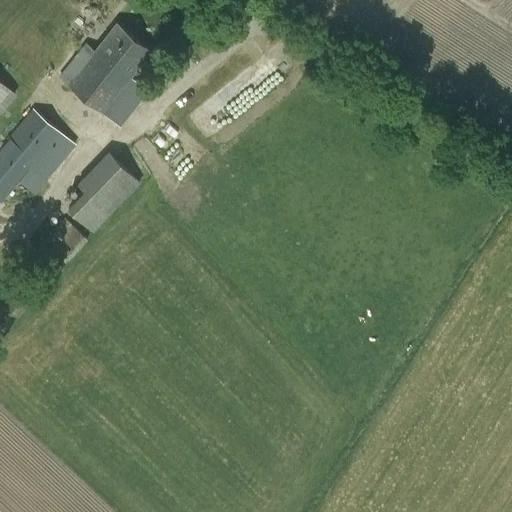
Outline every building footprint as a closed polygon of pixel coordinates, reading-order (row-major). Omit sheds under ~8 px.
[(117,21),(95,49),(87,43),(60,75),(120,124),(148,89),(131,76),(152,49),(117,21)] [(0,112),(17,92),(0,79),(0,112)] [(35,193),(77,142),(33,106),(0,146),(0,198),(3,201),(19,180),(35,193)] [(88,223),(135,175),(110,150),(79,182),(84,185),(69,204),(88,223)] [(61,268),(89,238),(65,216),(38,245),(61,268)] [(0,328),(4,331),(54,275),(38,262),(0,302),(0,328)]
